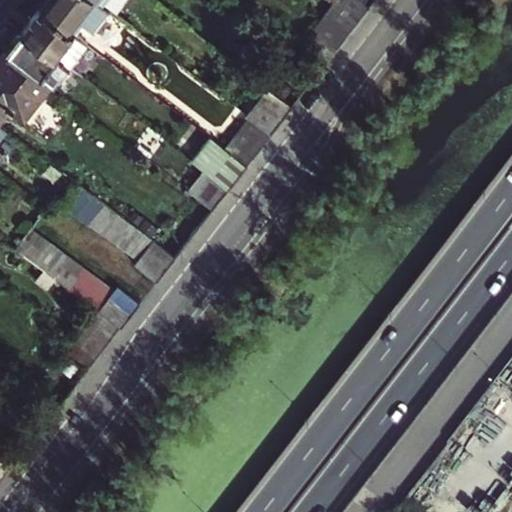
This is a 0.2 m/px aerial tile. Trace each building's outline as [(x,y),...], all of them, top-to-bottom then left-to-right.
[(78,18),(92,0),(46,0),(43,5),(71,27),(78,18)] [(92,0),(78,18),(94,31),(112,9),(100,0),(92,0)] [(335,0),(322,18),(346,37),(369,7),(359,0),(335,0)] [(78,55),(89,42),(71,27),(43,5),(24,29),(71,65),(78,55)] [(337,48),(346,37),(322,18),(313,29),(337,48)] [(72,66),(71,65),(24,29),(8,50),(52,83),(55,86),(72,66)] [(328,60),(337,48),(313,29),(304,41),(328,60)] [(15,108),(26,117),(52,83),(8,50),(0,59),(0,120),(10,107),(14,110),(15,108)] [(72,66),(76,69),(84,60),(78,55),(71,65),(72,66)] [(249,116),(271,133),(293,106),(267,86),(245,113),(249,116)] [(223,149),(245,166),(271,133),(249,116),(223,149)] [(205,170),(228,189),(245,166),(223,149),(208,136),(190,159),(205,170)] [(189,190),(213,208),(228,189),(205,170),(189,190)] [(65,204),(86,219),(100,200),(80,184),(65,204)] [(86,219),(96,227),(111,208),(100,200),(86,219)] [(96,227),(106,235),(121,216),(111,208),(96,227)] [(106,235),(116,242),(131,223),(121,216),(106,235)] [(116,242),(127,250),(141,231),(131,223),(116,242)] [(17,247),(28,255),(44,233),(33,225),(17,247)] [(139,259),(145,251),(153,240),(141,231),(127,250),(139,259)] [(28,255),(38,263),(54,241),(44,233),(28,255)] [(166,268),(175,257),(153,240),(145,251),(166,268)] [(38,263),(48,270),(64,248),(54,241),(38,263)] [(48,270),(58,277),(74,256),(64,248),(48,270)] [(157,279),(166,268),(145,251),(139,259),(135,264),(157,279)] [(58,277),(68,285),(84,264),(74,256),(58,277)] [(68,285),(79,293),(95,272),(84,264),(68,285)] [(79,293),(88,300),(105,279),(95,272),(79,293)] [(100,309),(109,297),(116,288),(105,279),(88,300),(96,306),(100,309)] [(130,314),(140,302),(118,286),(116,288),(109,297),(130,314)] [(122,325),(130,314),(109,297),(100,309),(121,324),(122,325)] [(73,336),(98,354),(121,324),(100,309),(96,306),(73,336)] [(89,365),(98,354),(73,336),(65,346),(89,365)] [(95,454),(117,471),(157,420),(135,403),(95,454)]
